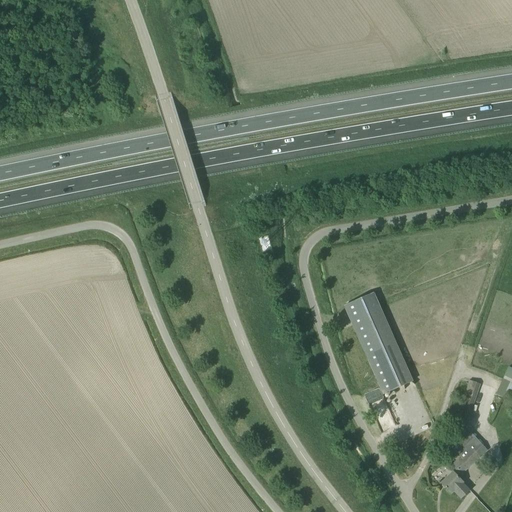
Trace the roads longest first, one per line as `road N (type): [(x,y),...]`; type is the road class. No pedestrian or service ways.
road 1 (unclassified): [(344,511),(303,460),(251,369),(128,0)]
road 2 (motorway): [(0,202),(511,108)]
road 3 (motorway): [(511,82),(0,175)]
road 4 (unclassified): [(413,511),(333,369),(301,258),(314,236),(328,231),(511,199)]
road 5 (unclassified): [(276,511),(185,378),(120,232),(88,224),(0,246)]
